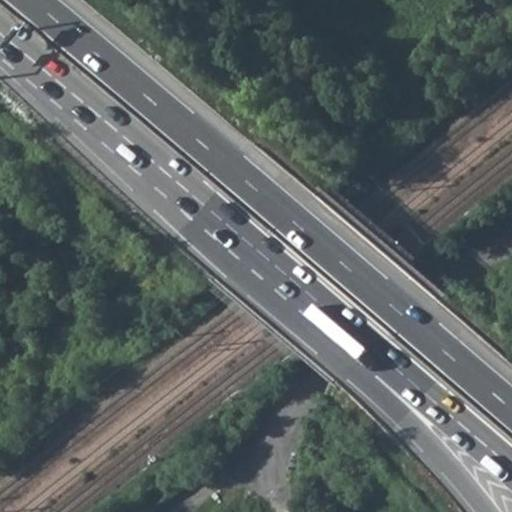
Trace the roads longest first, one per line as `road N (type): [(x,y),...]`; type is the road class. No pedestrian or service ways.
road 1 (trunk): [(511,409),(34,0)]
road 2 (trunk): [(0,32),(371,352)]
road 3 (trunk): [(371,352),(376,391),(483,511)]
road 4 (trunk): [(371,352),(511,470)]
